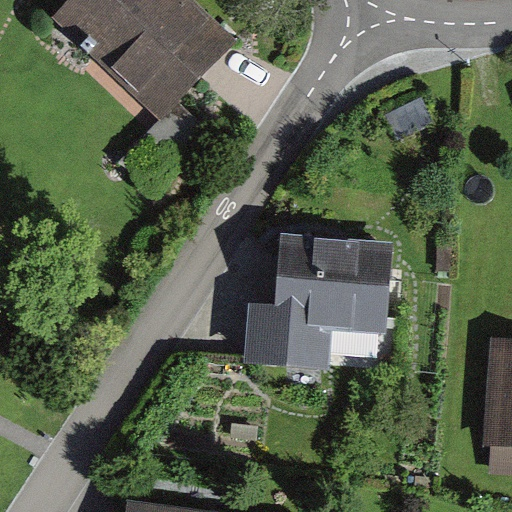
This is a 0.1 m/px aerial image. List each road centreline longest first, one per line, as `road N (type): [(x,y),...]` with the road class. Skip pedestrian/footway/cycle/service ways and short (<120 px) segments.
road 1 (residential): [(30,511),(365,21)]
road 2 (residential): [(365,21),(511,20)]
